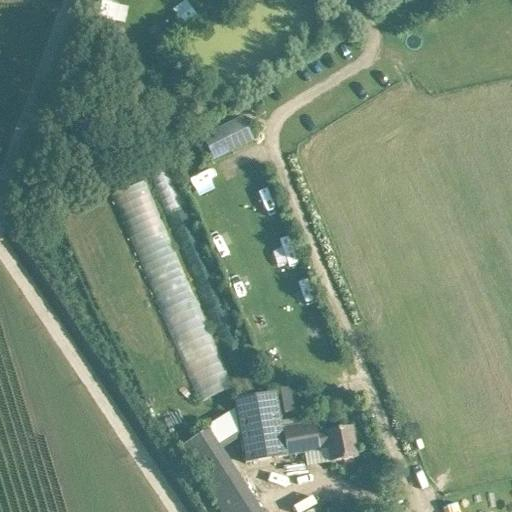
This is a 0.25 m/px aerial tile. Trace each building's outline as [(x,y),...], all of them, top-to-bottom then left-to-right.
[(202,138),(213,161),(253,141),(242,119),(202,138)] [(168,168),(149,176),(233,381),(252,374),(168,168)] [(145,182),(110,197),(199,405),(234,390),(145,182)] [(284,414),(294,412),(289,388),(279,389),(284,414)] [(281,429),(283,429),(276,393),(232,401),(233,414),(210,428),(219,442),(239,430),(245,464),(286,456),(281,429)] [(314,424),(283,429),(281,429),(286,456),(319,450),(316,434),(314,424)] [(407,428),(412,438),(419,434),(414,424),(407,428)] [(351,428),(316,434),(319,450),(328,448),(330,463),(356,458),(351,428)]
